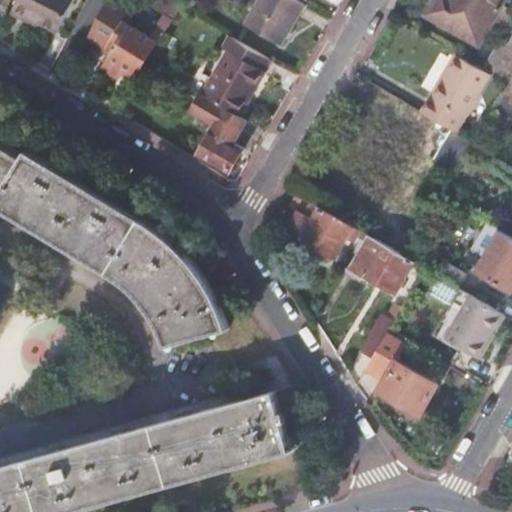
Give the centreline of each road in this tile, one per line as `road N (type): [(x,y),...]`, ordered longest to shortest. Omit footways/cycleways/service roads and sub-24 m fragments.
road 1 (residential): [(402,502),(249,225)]
road 2 (residential): [(249,225),(0,75)]
road 3 (residential): [(374,0),(249,225)]
road 4 (unclassified): [(440,503),(511,390)]
